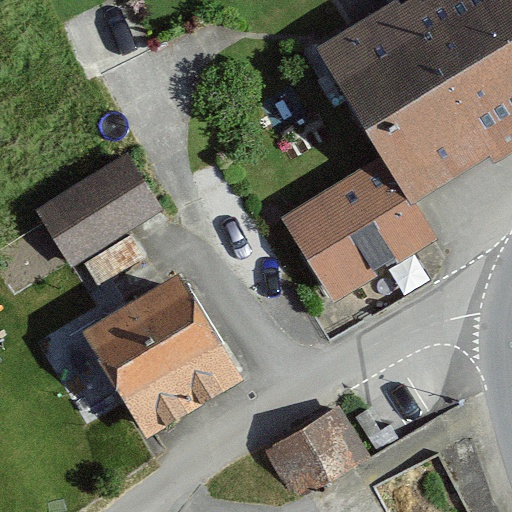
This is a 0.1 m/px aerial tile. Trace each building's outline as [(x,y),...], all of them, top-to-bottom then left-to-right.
[(14,0),(50,77),(217,0),(14,0)] [(511,0),(376,0),(319,33),(386,145),(413,194),(511,136),(511,0)] [(413,194),(386,145),(272,206),(322,299),(436,238),(413,194)] [(127,149),(34,203),(67,260),(160,206),(127,149)] [(181,265),(83,319),(144,427),(242,372),(181,265)] [(342,401),(261,445),(290,497),(371,453),(342,401)]
